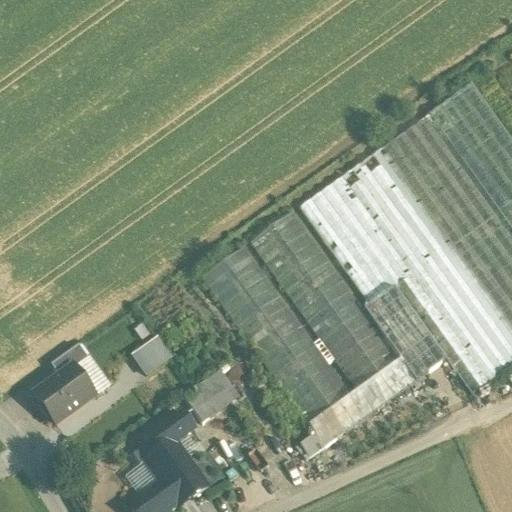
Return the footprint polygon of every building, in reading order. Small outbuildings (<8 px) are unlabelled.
[(475,397),(511,371),(511,140),(476,88),(301,209),(372,311),(365,316),(296,216),(253,246),(358,398),(352,402),(248,252),(208,279),(325,448),(450,361),(475,397)] [(134,358),(149,381),(174,365),(159,342),(134,358)] [(78,348),(51,368),(59,379),(72,370),(73,371),(87,361),(78,348)] [(59,379),(34,397),(40,407),(37,409),(46,421),(49,418),(56,428),(94,400),(73,371),(72,370),(59,379)] [(213,419),(228,408),(210,382),(194,393),(199,400),(213,419)] [(194,393),(184,401),(188,407),(199,400),(194,393)] [(199,400),(188,407),(202,427),(213,419),(199,400)] [(182,418),(150,441),(152,444),(132,458),(156,491),(140,502),(139,501),(128,508),(131,511),(171,511),(180,506),(179,504),(189,497),(193,502),(207,492),(174,447),(192,434),(182,418)] [(310,441),(299,448),(309,461),(324,450),(314,438),(312,439),(309,435),(307,436),(310,441)]
